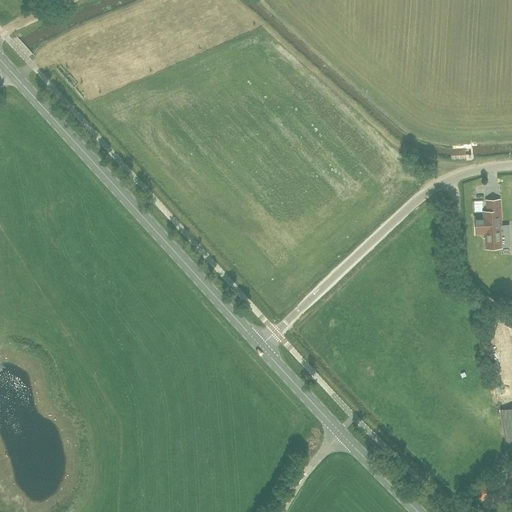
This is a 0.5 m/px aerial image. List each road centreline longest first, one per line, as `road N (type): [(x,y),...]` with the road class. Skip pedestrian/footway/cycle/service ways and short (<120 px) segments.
road 1 (primary): [(262,346),(0,61)]
road 2 (tertiary): [(262,346),(416,200),(450,179),(511,165)]
